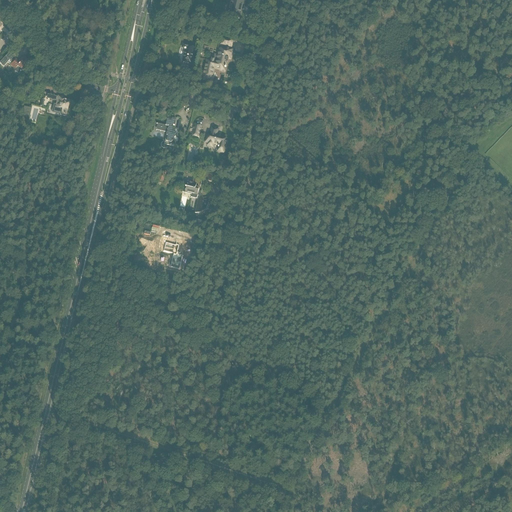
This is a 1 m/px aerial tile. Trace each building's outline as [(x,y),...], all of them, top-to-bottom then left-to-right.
[(245,1),(239,0),(230,0),(226,16),(232,17),(235,18),(239,19),(242,6),(244,6),(245,1)] [(190,45),(189,44),(184,43),(183,48),(185,49),(184,53),(185,54),(183,62),(189,63),(190,58),(192,58),(195,48),(189,47),(190,45)] [(207,60),(202,80),(209,81),(209,82),(210,82),(211,82),(212,82),(214,77),(212,77),(214,69),(215,67),(220,68),(220,70),(220,71),(225,72),(227,62),(227,58),(231,59),(233,51),(226,49),(226,51),(220,49),(218,56),(217,55),(216,56),(215,57),(214,58),(213,59),(213,60),(212,60),(212,61),(207,60)] [(15,59),(12,62),(6,57),(9,53),(9,52),(0,62),(0,63),(3,67),(7,62),(10,64),(10,65),(14,69),(13,70),(18,74),(22,70),(21,69),(28,62),(23,58),(19,62),(15,59)] [(58,102),(56,107),(55,107),(54,112),(62,114),(62,113),(66,114),(67,109),(69,109),(69,108),(70,107),(69,106),(68,105),(69,101),(62,99),(62,97),(59,97),(58,102)] [(24,107),(23,114),(29,115),(31,108),(24,107)] [(167,137),(166,142),(170,143),(170,146),(174,147),(175,142),(176,142),(177,141),(177,140),(177,139),(177,138),(176,138),(175,138),(177,132),(176,132),(176,131),(176,130),(175,130),(175,131),(174,131),(172,131),(173,126),(174,126),(176,120),(167,118),(168,117),(166,124),(169,125),(168,128),(167,128),(166,128),(166,129),(166,130),(166,131),(167,131),(166,137),(167,137)] [(194,124),(193,129),(191,136),(199,137),(202,126),(194,124)] [(207,138),(205,142),(213,144),(219,145),(218,151),(224,153),(226,142),(225,142),(225,138),(217,136),(218,130),(212,128),(211,135),(209,134),(208,138),(207,138)] [(204,173),(203,177),(203,178),(205,178),(205,180),(212,182),(213,175),(204,173)] [(185,193),(192,195),(191,198),(197,199),(198,196),(199,196),(197,204),(200,207),(198,208),(196,209),(195,213),(198,213),(201,213),(204,211),(206,209),(207,207),(208,204),(208,201),(204,200),(203,198),(202,196),(202,194),(202,192),(202,190),(201,192),(199,191),(199,189),(199,188),(199,186),(200,187),(202,179),(194,178),(192,184),(190,183),(191,181),(188,181),(187,183),(187,182),(186,187),(185,186),(183,188),(182,191),(183,193),(185,193)] [(144,237),(143,243),(148,245),(153,246),(158,247),(160,240),(144,237)] [(164,241),(162,250),(164,251),(169,252),(168,252),(171,253),(171,252),(174,253),(173,255),(171,264),(170,263),(170,264),(170,266),(169,266),(170,267),(170,270),(173,270),(173,271),(179,272),(179,269),(180,269),(179,269),(180,266),(181,267),(182,261),(181,261),(182,260),(182,259),(182,258),(183,255),(185,256),(186,252),(185,252),(187,247),(181,245),(176,244),(171,243),(172,243),(168,242),(166,242),(164,241)]
